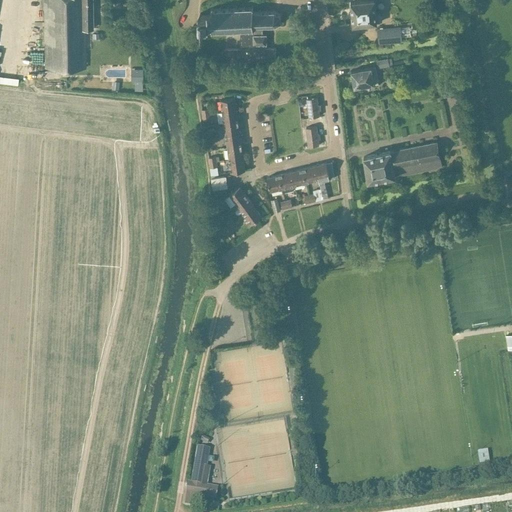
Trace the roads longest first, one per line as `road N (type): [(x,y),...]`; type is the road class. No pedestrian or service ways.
road 1 (residential): [(326,78),(253,99),(250,107),(260,171),(335,151)]
road 2 (track): [(174,511),(218,290)]
